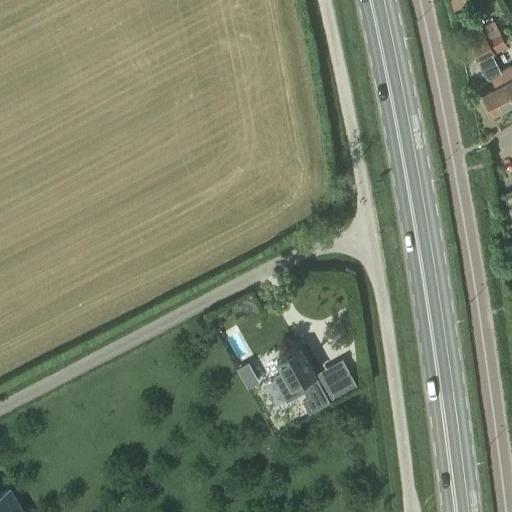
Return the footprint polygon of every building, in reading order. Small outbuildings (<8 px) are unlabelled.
[(507,46),(494,22),(479,29),(481,32),(492,53),(507,46)] [(481,32),(479,29),(469,34),(473,43),(470,45),(479,61),(478,61),(478,63),(479,65),(479,67),(480,69),(481,71),(482,73),(483,75),(484,76),(486,78),(487,79),(489,78),(494,88),(481,95),(491,114),(511,102),(511,97),(498,71),(500,70),(492,54),(492,53),(481,32)] [(498,71),(511,97),(511,67),(511,66),(501,71),(500,70),(498,71)] [(511,215),(511,189),(501,195),(511,215)] [(300,348),(277,361),(283,372),(274,377),(287,400),(304,391),(308,398),(303,401),(309,412),(329,401),(300,348)] [(24,511),(10,487),(0,493),(0,511),(24,511)]
